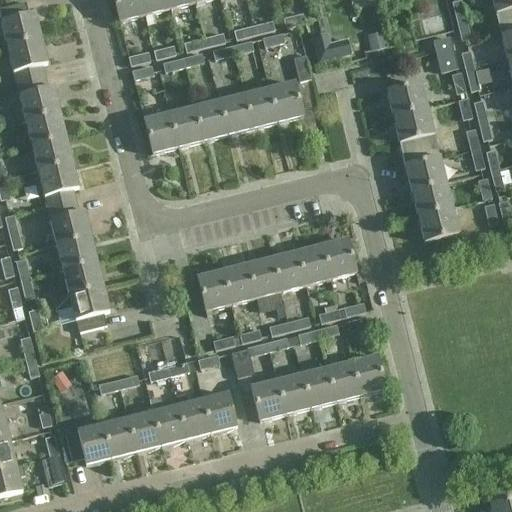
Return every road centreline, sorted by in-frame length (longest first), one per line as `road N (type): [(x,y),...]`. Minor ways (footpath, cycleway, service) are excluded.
road 1 (residential): [(414,424),(354,189),(332,184),(177,228),(142,220),(87,0)]
road 2 (residential): [(57,511),(414,424)]
